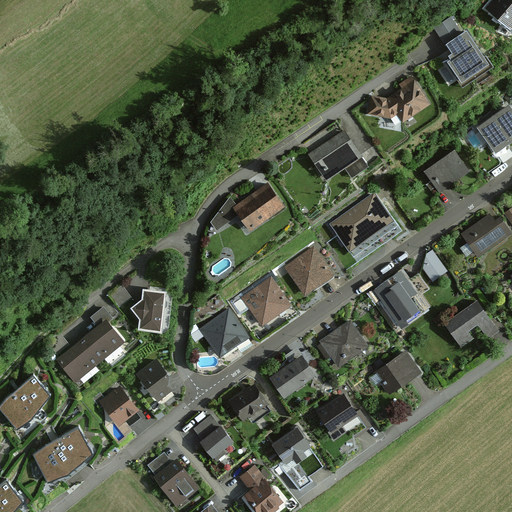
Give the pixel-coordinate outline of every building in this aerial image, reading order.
[(511,28),(511,26),(511,0),(491,0),(486,7),(511,28)] [(434,25),(441,37),(459,27),(452,15),(434,25)] [(489,59),(467,27),(446,41),(451,49),(448,51),(451,55),(448,57),(461,78),(489,59)] [(418,78),(392,94),(370,94),(369,115),(394,116),(400,125),(434,104),(418,78)] [(495,148),(511,136),(511,103),(510,100),(477,124),(495,148)] [(344,127),(308,153),(326,179),(344,166),(352,177),(368,165),(361,154),(363,153),(344,127)] [(440,190),(470,168),(454,147),(425,169),(440,190)] [(211,220),(217,228),(238,211),(252,229),(284,204),(268,184),(236,209),(227,197),(211,220)] [(375,190),(330,222),(354,255),(398,223),(375,190)] [(478,255),(511,231),(511,228),(501,213),(495,217),(490,211),(461,231),(478,255)] [(335,273),(315,244),(284,265),(303,294),(335,273)] [(420,256),(434,278),(448,269),(434,247),(420,256)] [(292,303),(271,275),(242,296),(262,325),(292,303)] [(402,276),(378,294),(401,325),(425,306),(402,276)] [(119,306),(132,297),(123,284),(110,293),(119,306)] [(162,328),(166,288),(143,286),(142,296),(130,304),(140,314),(139,326),(162,328)] [(487,332),(496,325),(477,298),(444,321),(461,345),(473,337),(468,330),(479,322),(487,332)] [(114,316),(104,304),(90,315),(97,324),(57,357),(75,379),(126,338),(110,319),(114,316)] [(250,335),(228,305),(198,327),(219,357),(250,335)] [(339,366),(369,344),(350,318),(320,340),(339,366)] [(70,343),(59,331),(47,342),(57,354),(70,343)] [(421,369),(406,348),(374,371),(389,392),(421,369)] [(285,395),(317,373),(303,352),(271,374),(285,395)] [(157,356),(136,373),(158,399),(172,388),(167,381),(169,370),(157,356)] [(33,372),(0,404),(0,408),(17,426),(52,392),(33,372)] [(243,420),(269,401),(255,381),(229,400),(243,420)] [(120,383),(100,400),(119,423),(139,407),(120,383)] [(342,426),(360,415),(346,393),(318,411),(335,437),(345,431),(342,426)] [(234,441),(220,422),(200,438),(214,456),(234,441)] [(287,461),(295,454),(299,460),(309,453),(305,448),(312,443),(298,424),(273,442),(287,461)] [(79,426),(32,456),(48,480),(94,451),(79,426)] [(177,457),(172,461),(165,451),(148,464),(155,474),(154,475),(176,503),(199,486),(177,457)] [(239,474),(250,488),(244,493),(258,511),(272,511),(286,501),(267,476),(265,477),(254,463),(239,474)] [(7,477),(0,483),(0,511),(9,511),(25,498),(7,477)] [(218,511),(211,503),(199,511),(218,511)]
